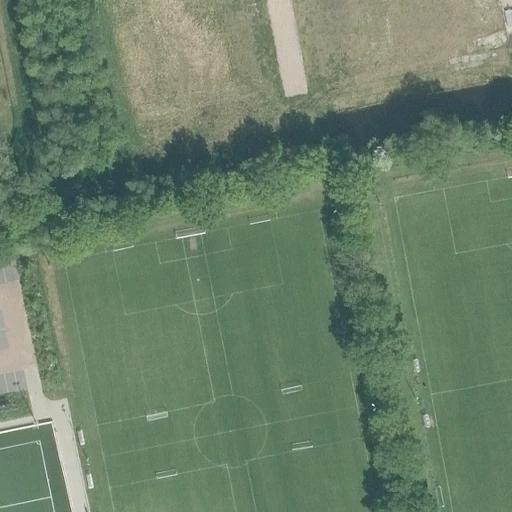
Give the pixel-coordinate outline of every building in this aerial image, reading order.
[(318,0),(328,64),(365,58),(356,0),(318,0)] [(386,0),(397,52),(434,45),(425,0),(386,0)] [(456,0),(464,40),(500,33),(493,0),(456,0)] [(184,16),(194,87),(231,82),(221,11),(184,16)] [(152,22),(115,29),(128,100),(165,93),(152,22)]
